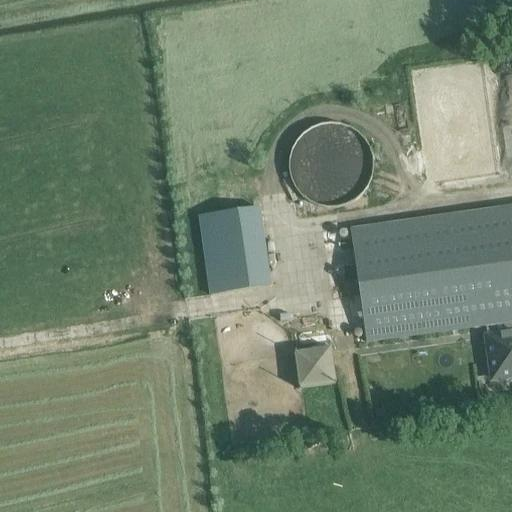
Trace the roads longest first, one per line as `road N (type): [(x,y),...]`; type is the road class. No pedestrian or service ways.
road 1 (track): [(511,194),(299,228),(291,300),(200,309)]
road 2 (track): [(0,343),(200,309)]
